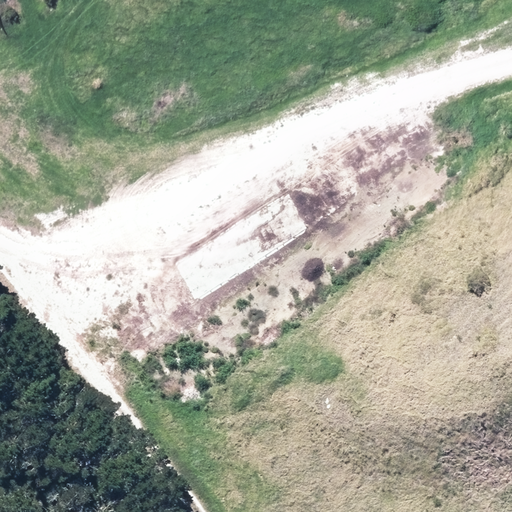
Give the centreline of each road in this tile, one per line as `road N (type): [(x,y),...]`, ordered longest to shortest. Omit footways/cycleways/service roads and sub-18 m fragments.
road 1 (track): [(19,273),(363,100),(475,65),(511,42)]
road 2 (track): [(0,251),(186,511)]
